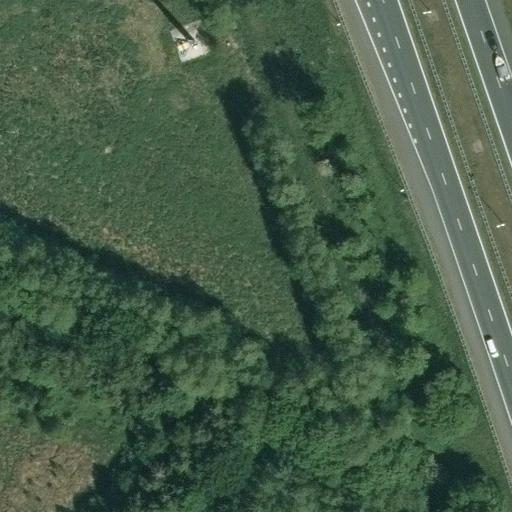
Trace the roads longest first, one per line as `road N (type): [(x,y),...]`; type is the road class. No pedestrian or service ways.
road 1 (motorway): [(383,0),(511,379)]
road 2 (motorway): [(511,136),(465,0)]
